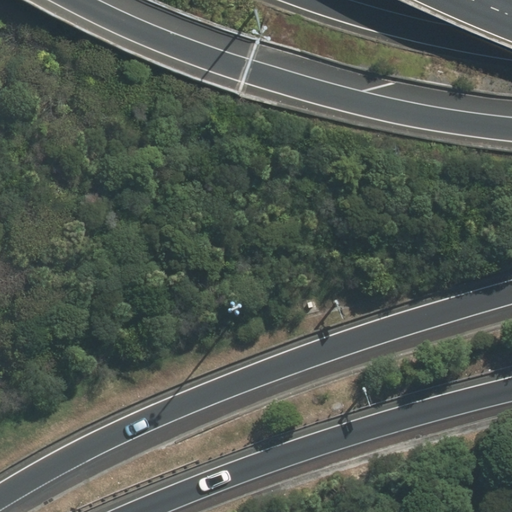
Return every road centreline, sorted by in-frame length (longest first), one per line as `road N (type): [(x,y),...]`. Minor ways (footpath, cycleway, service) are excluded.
road 1 (motorway): [(511,290),(216,386),(71,453),(0,496)]
road 2 (motorway): [(511,130),(308,91),(91,0)]
road 3 (motorway): [(511,385),(342,431),(132,511)]
road 4 (motorway): [(323,0),(511,41)]
